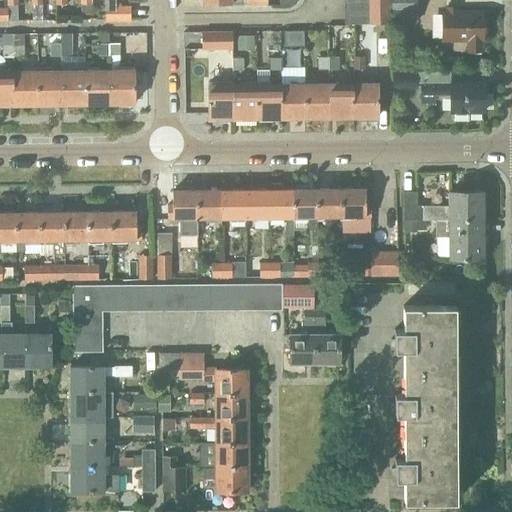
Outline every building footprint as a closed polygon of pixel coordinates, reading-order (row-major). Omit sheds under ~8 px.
[(104,0),(104,8),(105,20),(130,20),(130,7),(115,8),(114,0),(104,0)] [(369,12),(368,0),(361,0),(345,0),(345,12),(369,12)] [(368,0),(369,12),(369,24),(387,24),(387,0),(368,0)] [(391,0),(391,10),(415,9),(415,0),(391,0)] [(445,12),(442,12),(442,40),(482,40),(482,12),(457,12),(457,7),(445,7),(445,12)] [(369,24),(369,12),(345,12),(345,24),(369,24)] [(284,32),(284,44),(287,47),(303,47),(303,32),(284,32)] [(232,58),(231,58),(231,33),(200,33),(200,51),(221,51),(222,71),(232,71),(232,58)] [(61,44),(71,44),(72,44),(71,34),(61,34),(61,44)] [(237,52),(253,52),(253,38),(237,38),(237,52)] [(61,56),(60,44),(51,44),(51,56),(61,56)] [(99,56),(108,56),(108,44),(99,44),(99,56)] [(108,56),(108,71),(109,103),(134,103),(133,67),(119,68),(119,56),(119,44),(108,44),(108,56)] [(3,57),(13,57),(13,45),(3,45),(3,57)] [(23,45),(13,45),(13,57),(23,57),(23,45)] [(327,70),(327,57),(317,57),(317,70),(327,70)] [(338,57),(327,57),(327,70),(338,69),(338,57)] [(363,57),(354,57),(354,69),(363,69),(363,57)] [(232,58),(232,71),(242,70),(242,58),(232,58)] [(280,70),(279,58),(269,58),(269,70),(280,70)] [(0,68),(0,104),(13,104),(13,72),(2,72),(2,69),(0,68)] [(13,104),(36,104),(36,68),(23,69),(23,72),(13,72),(13,104)] [(50,68),(36,68),(36,104),(61,104),(61,72),(50,72),(50,68)] [(71,71),(61,72),(61,104),(85,103),(85,68),(71,68),(71,71)] [(85,103),(109,103),(108,71),(98,71),(98,68),(85,68),(85,103)] [(414,73),(392,73),(392,87),(414,87),(414,73)] [(352,117),(352,84),(352,81),(339,81),(339,85),(327,85),(328,117),(352,117)] [(352,84),(352,117),(377,117),(377,81),(362,81),(362,85),(352,84)] [(243,86),(232,86),(232,118),(256,118),(256,82),(243,83),(243,86)] [(270,82),(256,82),(256,118),(280,118),(280,86),(270,86),(270,82)] [(302,117),(302,82),(291,82),(290,86),(280,86),(280,118),(302,117)] [(328,117),(327,85),(317,85),(317,82),(302,82),(302,117),(328,117)] [(208,119),(232,118),(232,86),(222,87),(222,83),(208,83),(208,119)] [(450,84),(434,85),(419,84),(419,104),(433,104),(433,97),(443,97),(443,94),(450,94),(450,111),(482,111),(482,83),(450,83),(450,84)] [(282,235),(292,235),(292,218),(292,189),(284,189),(284,185),(271,185),(271,190),(269,190),(269,218),(282,218),(282,235)] [(292,218),(317,218),(316,189),(292,189),(292,218)] [(340,189),(316,189),(317,218),(340,217),(340,189)] [(364,189),(340,189),(340,217),(370,217),(370,203),(365,203),(364,189)] [(221,190),(197,191),(197,219),(221,219),(221,190)] [(221,219),(244,218),(244,190),(221,190),(221,219)] [(244,218),(269,218),(269,190),(244,190),(244,218)] [(197,219),(197,191),(172,191),(173,206),(167,205),(167,219),(179,219),(179,237),(197,237),(197,219)] [(448,207),(416,207),(416,193),(402,193),(402,221),(416,221),(435,221),(483,220),(482,192),(447,192),(448,207)] [(111,212),(111,240),(141,239),(141,225),(135,226),(135,211),(111,212)] [(39,213),(39,241),(63,240),(63,212),(39,213)] [(63,212),(63,240),(87,240),(87,212),(63,212)] [(87,240),(111,240),(111,212),(87,212),(87,240)] [(0,241),(15,241),(15,213),(0,213),(0,241)] [(39,241),(39,213),(15,213),(15,241),(39,241)] [(483,258),(483,220),(435,221),(435,237),(448,237),(448,259),(483,258)] [(370,277),(383,277),(383,253),(370,253),(370,277)] [(398,253),(383,253),(383,277),(397,277),(398,253)] [(149,257),(136,257),(136,281),(149,281),(149,257)] [(168,257),(154,257),(154,281),(168,281),(168,257)] [(332,264),(317,265),(317,277),(332,277),(332,264)] [(212,278),(221,278),(221,265),(212,265),(212,278)] [(232,265),(221,265),(221,278),(232,278),(232,265)] [(269,277),(269,265),(260,265),(260,277),(269,277)] [(269,265),(269,277),(280,277),(280,265),(269,265)] [(280,277),(293,277),(293,266),(293,265),(280,265),(280,277)] [(317,277),(317,265),(308,265),(308,277),(317,277)] [(40,281),(40,266),(24,266),(24,281),(40,281)] [(50,266),(40,266),(40,281),(50,281),(50,266)] [(78,280),(88,280),(88,266),(78,266),(78,280)] [(98,266),(88,266),(88,280),(98,280),(98,266)] [(245,285),(245,311),(256,311),(256,284),(245,285)] [(256,284),(256,311),(269,311),(268,284),(256,284)] [(268,284),(269,311),(281,311),(281,284),(268,284)] [(112,285),(73,286),(102,312),(112,312),(112,285)] [(112,312),(124,312),(124,285),(112,285),(112,312)] [(124,312),(136,311),(136,285),(124,285),(124,312)] [(136,311),(148,311),(148,285),(136,285),(136,311)] [(148,311),(160,311),(160,285),(148,285),(148,311)] [(160,311),(172,311),(172,285),(160,285),(160,311)] [(172,311),(184,311),(184,285),(172,285),(172,311)] [(184,311),(196,311),(196,285),(184,285),(184,311)] [(196,311),(208,311),(207,285),(196,285),(196,311)] [(208,311),(220,311),(220,285),(207,285),(208,311)] [(232,285),(220,285),(220,311),(233,311),(232,285)] [(232,285),(233,311),(245,311),(245,285),(232,285)] [(102,328),(102,312),(73,286),(73,328),(102,328)] [(26,367),(25,336),(11,336),(11,323),(9,323),(9,307),(0,306),(0,338),(1,367),(26,367)] [(24,306),(24,324),(33,324),(33,306),(24,306)] [(397,374),(450,374),(450,309),(397,309),(397,333),(389,333),(389,353),(397,353),(397,374)] [(289,364),(313,364),(314,311),(304,311),(304,323),(302,323),(302,335),(289,335),(289,364)] [(314,311),(313,364),(339,364),(339,335),(324,335),(324,311),(314,311)] [(102,328),(73,328),(73,341),(102,341),(102,328)] [(25,336),(26,367),(51,367),(51,336),(25,336)] [(102,353),(102,341),(73,341),(73,353),(102,353)] [(168,393),(169,354),(158,355),(158,393),(168,393)] [(203,380),(216,380),(216,395),(246,395),(246,370),(203,370),(203,354),(179,354),(179,370),(189,370),(189,379),(203,379),(203,380)] [(71,393),(102,393),(102,368),(71,368),(71,393)] [(131,368),(114,368),(114,377),(131,376),(131,368)] [(450,374),(397,374),(397,397),(389,397),(389,417),(397,417),(398,440),(450,440),(450,374)] [(112,393),(102,393),(71,393),(71,418),(103,418),(112,418),(112,393)] [(154,413),(154,395),(133,395),(133,413),(154,413)] [(190,395),(190,405),(203,404),(203,395),(190,395)] [(246,395),(216,395),(216,419),(246,419),(246,395)] [(103,418),(71,418),(71,443),(103,442),(103,418)] [(152,434),(152,418),(131,418),(132,435),(152,434)] [(216,429),(216,443),(246,443),(246,419),(216,419),(190,419),(190,429),(216,429)] [(450,440),(398,440),(398,462),(389,462),(389,482),(398,482),(398,504),(450,504),(450,440)] [(103,467),(103,442),(71,443),(71,468),(103,467)] [(246,443),(216,443),(216,468),(246,468),(246,443)] [(141,450),(142,461),(155,461),(155,450),(141,450)] [(163,457),(163,467),(175,467),(175,457),(163,457)] [(155,461),(142,461),(142,492),(155,492),(155,461)] [(103,467),(71,468),(71,493),(103,493),(103,492),(118,492),(118,476),(103,476),(103,467)] [(184,467),(175,467),(163,467),(163,492),(184,492),(184,480),(184,467)] [(203,479),(216,479),(216,492),(246,492),(246,468),(216,468),(203,468),(203,479)]
